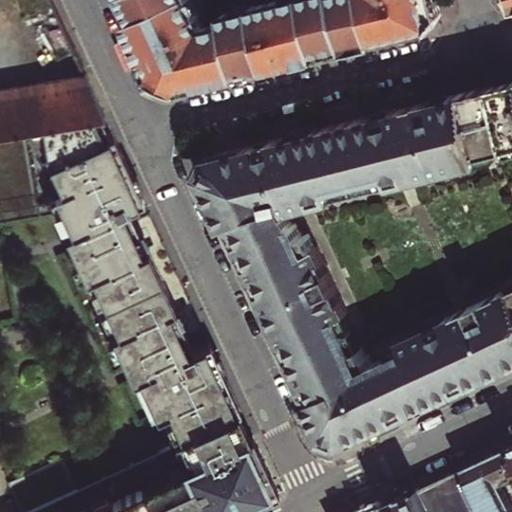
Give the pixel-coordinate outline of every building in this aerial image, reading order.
[(120,0),(129,18),(127,19),(153,74),(171,82),(181,87),(233,75),(276,64),(317,54),(316,52),(344,45),(345,47),(431,26),(439,13),(435,0),(271,0),(250,5),(247,0),(244,0),(235,2),(236,9),(222,12),(224,20),(202,25),(195,10),(200,7),(197,0),(120,0)] [(0,129),(29,125),(105,112),(86,72),(0,85),(0,129)] [(511,78),(388,109),(206,151),(196,171),(220,222),(233,219),(236,226),(251,259),(247,261),(252,273),(256,271),(259,278),(264,287),(259,289),(274,322),(277,328),(280,328),(292,353),(289,354),(304,387),(308,395),(302,397),(320,434),(330,438),(342,442),(375,427),(372,423),(378,420),(403,409),(406,415),(447,396),(444,390),(457,385),(467,380),(475,376),(477,380),(490,374),(488,370),(511,359),(511,283),(448,313),(450,317),(433,325),(434,328),(407,341),(410,347),(394,354),(393,352),(373,361),(369,352),(366,353),(361,343),(355,345),(340,312),(349,309),(319,242),(315,242),(310,229),(303,231),(298,219),(293,221),(287,206),(315,199),(314,195),(335,190),(333,184),(390,170),(391,178),(411,173),(411,176),(464,163),(463,159),(483,155),(482,151),(511,143),(511,78)] [(121,146),(105,112),(29,125),(60,188),(49,193),(54,212),(67,240),(70,247),(83,275),(90,272),(96,285),(89,288),(96,302),(102,299),(106,306),(99,309),(105,322),(112,319),(117,330),(112,333),(113,336),(107,339),(113,352),(119,349),(126,364),(129,371),(132,378),(150,416),(155,413),(167,408),(171,418),(165,421),(171,434),(177,431),(179,434),(167,440),(169,443),(161,447),(78,486),(22,511),(229,511),(262,497),(278,489),(253,433),(250,434),(244,421),(241,415),(238,408),(240,407),(210,339),(193,347),(190,340),(188,335),(170,297),(172,296),(149,245),(147,246),(134,219),(131,212),(128,205),(145,198),(135,177),(121,146)] [(0,221),(50,212),(54,212),(49,193),(60,188),(29,125),(0,129),(0,221)] [(511,480),(511,450),(510,447),(491,456),(505,484),(511,480)] [(487,511),(511,511),(511,496),(505,484),(491,456),(481,460),(465,468),(487,511)] [(487,511),(465,468),(446,477),(421,488),(433,511),(487,511)] [(433,511),(421,488),(406,495),(385,505),(388,511),(433,511)]
